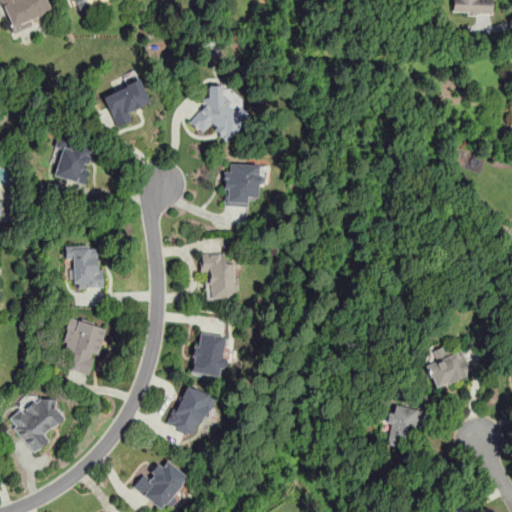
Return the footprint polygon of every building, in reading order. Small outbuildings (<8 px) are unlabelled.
[(44,21),(41,13),(49,10),(45,0),(1,0),(12,32),(44,21)] [(72,0),(76,8),(95,0),(72,0)] [(491,15),(491,0),(450,0),(450,14),(491,15)] [(149,101),(139,78),(101,94),(115,127),(134,119),(130,109),(149,101)] [(226,141),(250,116),(238,106),(237,107),(215,87),(185,118),(202,134),(210,125),(226,141)] [(51,175),(84,185),(95,145),(61,136),(51,175)] [(222,206),(248,207),(248,198),(260,198),(261,164),(223,163),(222,206)] [(64,246),(65,261),(72,261),(74,289),(101,288),(99,244),(64,246)] [(235,263),(224,263),(224,252),(199,252),(199,272),(205,272),(205,301),(235,301),(235,263)] [(92,376),(104,326),(70,318),(58,368),(92,376)] [(223,377),(228,335),(194,331),(189,373),(223,377)] [(424,364),(435,391),(472,375),(460,348),(444,354),(441,346),(430,350),(434,360),(424,364)] [(511,367),(511,348),(503,360),(511,367)] [(212,395),(182,383),(164,426),(194,438),(212,395)] [(32,453),(49,439),(44,433),(64,416),(43,390),(6,420),(32,453)] [(427,410),(390,403),(383,443),(408,448),(411,430),(423,432),(427,410)] [(148,477),(142,472),(130,486),(162,511),(189,478),(164,458),(148,477)]
